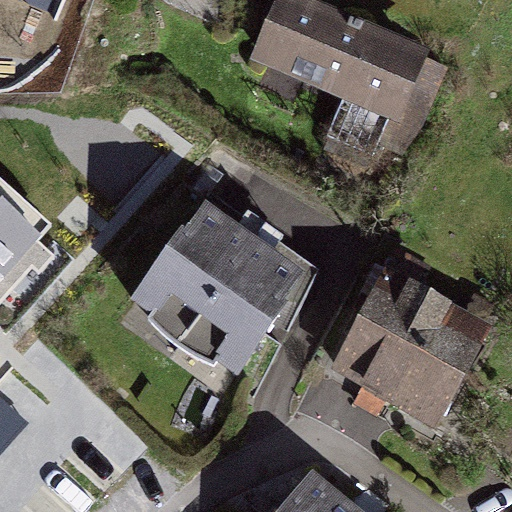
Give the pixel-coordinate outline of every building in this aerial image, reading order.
[(406,113),(439,37),(353,0),(276,0),(256,48),(406,113)] [(128,170),(59,131),(19,199),(88,239),(128,170)] [(260,217),(209,180),(131,286),(181,323),(260,217)] [(260,217),(181,323),(231,360),(310,254),(260,217)] [(506,305),(386,248),(327,373),(447,430),(506,305)] [(0,364),(13,357),(0,335),(0,364)] [(0,460),(54,430),(13,357),(0,364),(0,460)] [(48,463),(86,500),(142,444),(104,407),(48,463)] [(362,511),(369,503),(321,464),(281,511),(362,511)] [(379,511),(369,503),(362,511),(379,511)]
